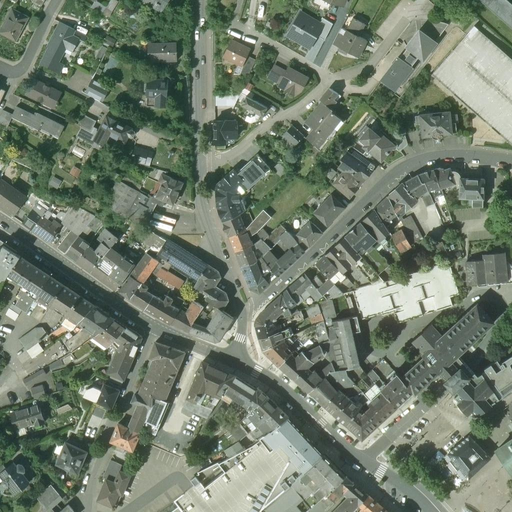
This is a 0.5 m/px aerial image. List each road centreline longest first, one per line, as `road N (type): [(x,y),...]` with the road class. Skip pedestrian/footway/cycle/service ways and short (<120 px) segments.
road 1 (residential): [(241,308),(278,288),(414,163),(468,155),(511,160)]
road 2 (tertiary): [(153,328),(0,221)]
road 3 (tertiary): [(195,170),(199,0)]
road 4 (residential): [(86,511),(90,476),(143,353)]
road 5 (tertiary): [(365,462),(256,372),(231,363)]
road 6 (residential): [(326,83),(240,152),(195,170)]
road 7 (tertiary): [(241,308),(195,170)]
road 8 (residential): [(326,83),(367,67),(420,0)]
